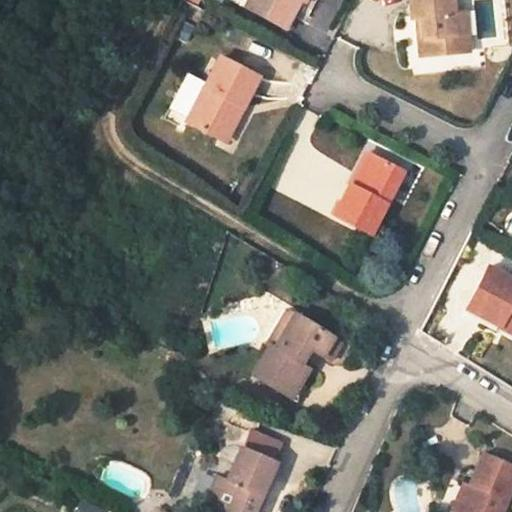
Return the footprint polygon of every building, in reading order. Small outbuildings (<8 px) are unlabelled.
[(248,0),(245,6),(285,28),(298,4),(311,10),(316,0),(248,0)] [(462,51),(458,14),(452,15),(450,0),(409,0),(410,18),(415,18),(418,56),(462,51)] [(465,13),(458,14),(462,51),(468,51),(465,13)] [(186,122),(218,138),(234,105),(241,108),(257,77),(219,57),(205,84),(187,75),(169,110),(187,119),(186,122)] [(225,141),(241,108),(234,105),(218,138),(225,141)] [(366,152),(349,185),(355,189),(373,155),(366,152)] [(402,171),(373,155),(355,189),(349,185),(333,215),(370,234),(402,171)] [(511,279),(486,267),(465,309),(499,327),(504,317),(511,321),(511,279)] [(321,356),(332,337),(294,314),(274,348),(270,345),(252,375),(290,398),(299,382),(307,367),(300,363),(308,349),(321,356)] [(511,333),(511,321),(504,317),(499,327),(511,333)] [(343,343),(332,337),(321,356),(332,362),(343,343)] [(177,378),(185,352),(174,348),(166,372),(177,378)] [(306,387),(299,382),(290,398),(297,402),(306,387)] [(284,444),(253,430),(245,448),(276,461),(284,444)] [(245,448),(238,444),(223,479),(215,475),(200,508),(208,511),(256,511),(278,462),(276,461),(245,448)] [(511,466),(480,452),(466,485),(453,511),(502,511),(511,491),(511,466)] [(453,511),(466,485),(459,482),(447,511),(453,511)]
